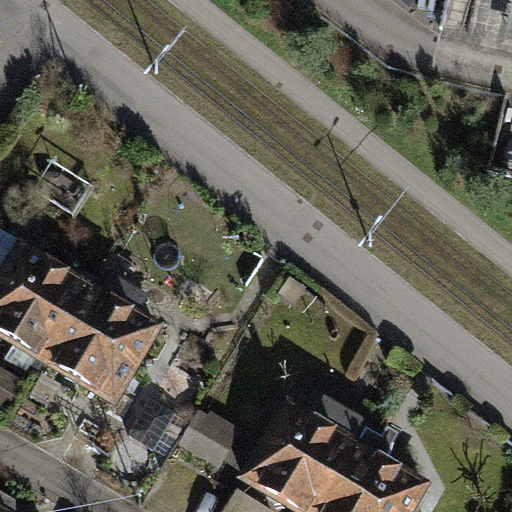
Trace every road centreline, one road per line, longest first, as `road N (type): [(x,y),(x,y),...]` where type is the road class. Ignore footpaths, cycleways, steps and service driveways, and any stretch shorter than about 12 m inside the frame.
road 1 (residential): [(35,23),(511,405)]
road 2 (residential): [(0,450),(104,511)]
